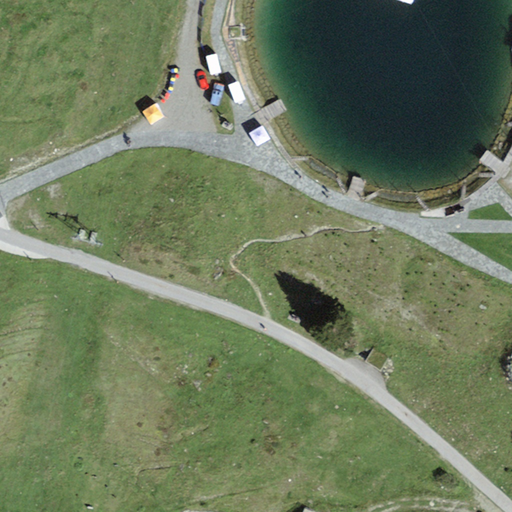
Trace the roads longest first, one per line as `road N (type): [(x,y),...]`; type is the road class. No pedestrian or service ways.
road 1 (track): [(0,228),(302,341),(373,387),(511,504)]
road 2 (track): [(0,194),(90,151),(150,135),(201,136),(413,214),(511,224)]
